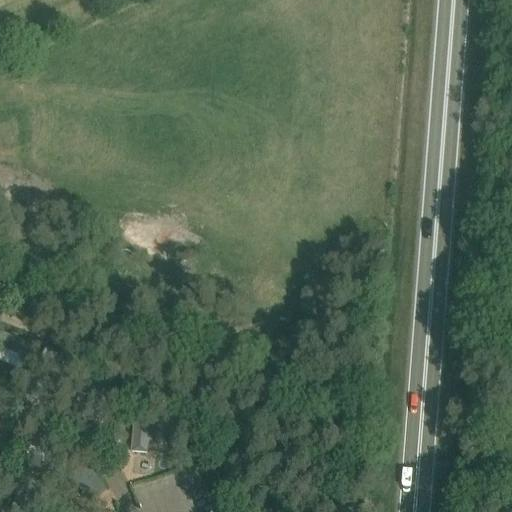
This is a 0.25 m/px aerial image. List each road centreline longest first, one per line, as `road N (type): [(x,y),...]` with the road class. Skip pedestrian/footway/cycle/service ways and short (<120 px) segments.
road 1 (trunk): [(413,511),(451,0)]
road 2 (track): [(274,511),(256,466),(210,418),(0,318)]
road 3 (track): [(511,139),(492,437)]
